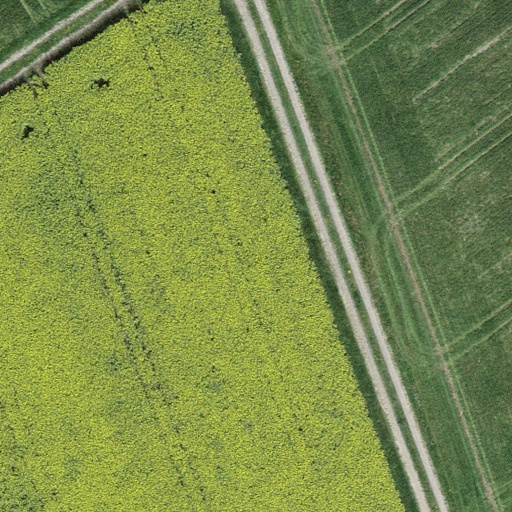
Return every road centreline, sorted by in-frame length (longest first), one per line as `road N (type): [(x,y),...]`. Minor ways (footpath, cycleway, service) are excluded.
road 1 (track): [(434,511),(240,0)]
road 2 (track): [(116,0),(0,78)]
